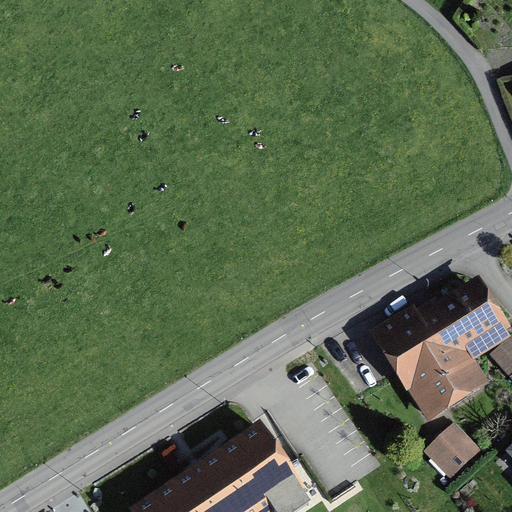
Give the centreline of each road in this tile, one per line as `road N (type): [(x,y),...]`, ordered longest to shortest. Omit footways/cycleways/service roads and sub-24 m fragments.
road 1 (unclassified): [(458,238),(2,511)]
road 2 (residential): [(511,138),(487,77),(413,0)]
